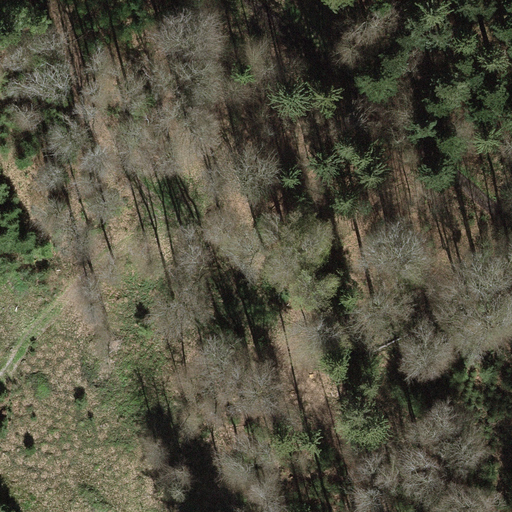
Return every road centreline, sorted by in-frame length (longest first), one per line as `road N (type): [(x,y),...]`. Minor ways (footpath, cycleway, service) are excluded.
road 1 (track): [(511,230),(264,0)]
road 2 (track): [(0,389),(66,296),(113,253)]
